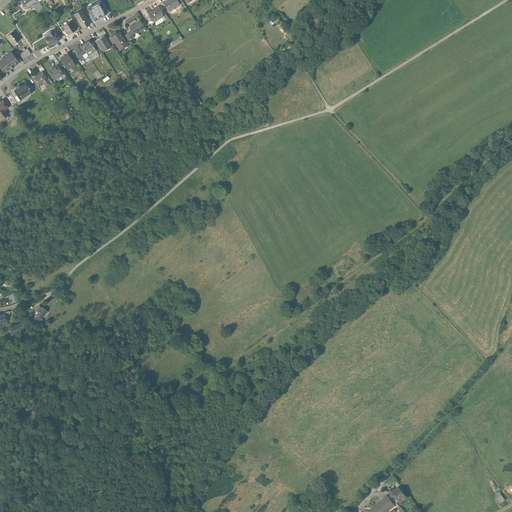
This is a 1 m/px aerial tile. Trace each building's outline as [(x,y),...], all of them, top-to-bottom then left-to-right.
[(23,0),(21,2),(25,7),(28,8),(30,7),(34,5),(33,4),(38,1),(37,0),(23,0)] [(176,0),(167,0),(163,3),(169,12),(175,8),(180,4),(176,0)] [(34,5),(30,7),(32,10),(34,9),(36,12),(42,8),(38,1),(33,4),(34,5)] [(100,1),(86,9),(94,22),(100,19),(99,18),(102,16),(102,18),(108,14),(100,1)] [(158,8),(148,14),(150,17),(154,22),(154,23),(164,16),(158,8)] [(90,25),(82,12),(75,16),(83,29),(90,25)] [(25,24),(23,19),(16,24),(23,34),(28,31),(23,25),(25,24)] [(140,20),(129,28),(131,31),(128,34),(132,39),(135,37),(134,36),(145,29),(140,20)] [(71,22),(63,27),(69,35),(76,30),(71,22)] [(20,39),(14,31),(10,34),(17,42),(20,39)] [(53,31),(51,32),(51,31),(47,34),(48,36),(45,38),(46,40),(46,41),(48,44),(49,44),(50,46),(51,45),(55,45),(56,44),(57,42),(59,40),(53,31)] [(119,32),(111,37),(115,43),(120,51),(128,46),(119,32)] [(17,42),(10,34),(6,37),(8,38),(7,39),(7,40),(8,39),(13,45),(17,42)] [(171,42),(173,46),(182,40),(180,36),(171,42)] [(105,38),(102,40),(101,39),(96,42),(103,52),(111,47),(105,38)] [(96,51),(90,41),(82,46),(89,56),(96,51)] [(82,46),(74,51),(75,51),(79,57),(81,61),(83,60),(86,65),(92,61),(89,56),(82,46)] [(32,54),(28,48),(23,51),(27,57),(32,54)] [(27,57),(23,51),(19,54),(23,60),(27,57)] [(11,52),(0,60),(0,64),(2,67),(1,68),(3,71),(4,71),(5,71),(6,72),(11,68),(11,69),(14,67),(13,66),(19,62),(11,52)] [(69,54),(60,59),(67,70),(76,65),(73,61),(69,54)] [(57,65),(49,71),(55,80),(63,74),(57,65)] [(42,73),(33,79),(38,87),(44,83),(47,88),(51,86),(44,75),(42,73)] [(28,88),(25,84),(14,91),(18,96),(15,98),(18,102),(33,93),(29,87),(28,88)] [(0,102),(0,117),(3,121),(8,116),(4,111),(8,108),(3,101),(0,102)] [(16,303),(18,303),(17,297),(16,297),(15,294),(11,295),(11,296),(9,296),(10,301),(12,300),(12,303),(16,302),(16,303)] [(38,315),(33,321),(36,324),(40,319),(42,321),(48,313),(40,307),(35,312),(38,315)] [(406,497),(398,487),(392,492),(399,501),(402,499),(402,500),(406,497)] [(498,502),(504,498),(501,493),(495,498),(498,502)] [(390,495),(388,497),(394,505),(395,506),(397,504),(390,495)] [(388,509),(394,505),(388,497),(386,496),(384,498),(376,504),(376,505),(382,511),(386,511),(389,510),(388,509)]
